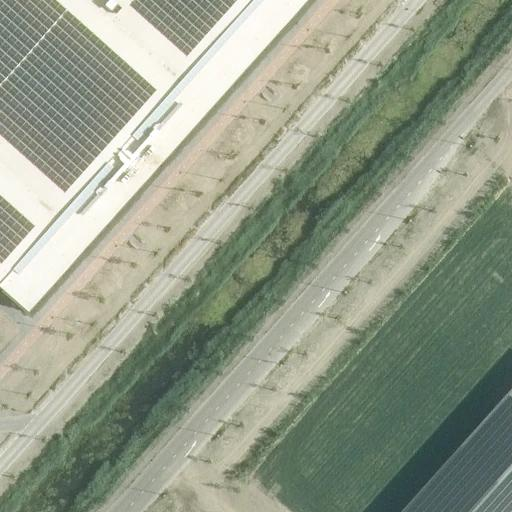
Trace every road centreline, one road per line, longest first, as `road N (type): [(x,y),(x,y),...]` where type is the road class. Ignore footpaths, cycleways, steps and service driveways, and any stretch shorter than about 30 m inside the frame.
road 1 (unclassified): [(413,0),(0,463)]
road 2 (unclassified): [(114,511),(511,69)]
